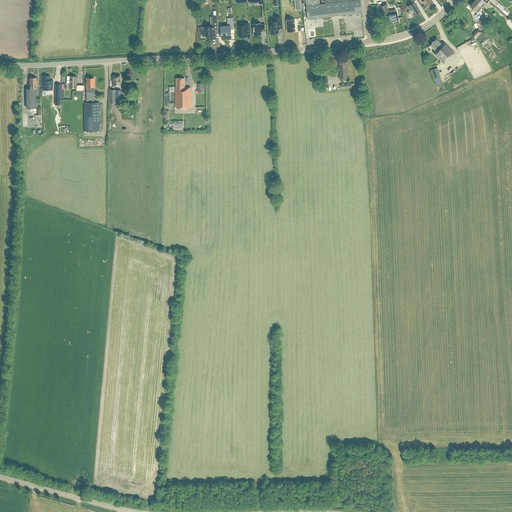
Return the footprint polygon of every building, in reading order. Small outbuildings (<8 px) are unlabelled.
[(324,0),(325,4),(320,4),(319,0),(305,0),(307,19),(354,14),(361,13),(360,0),(324,0)] [(482,8),(485,5),(488,7),(491,4),(494,7),(500,12),(504,16),(506,14),(501,10),(496,5),(497,5),(491,0),(490,0),(487,3),(483,0),(475,0),(475,1),(480,6),(482,8)] [(501,10),(502,10),(507,15),(509,13),(504,8),(495,0),(491,0),(497,5),(496,5),(501,10)] [(483,8),(482,8),(480,6),(475,1),(470,6),(477,13),(475,16),(481,22),(483,19),(480,16),(482,13),(480,11),(483,8)] [(408,6),(414,16),(420,12),(414,2),(408,6)] [(397,12),(396,12),(396,9),(389,10),(388,10),(387,3),(380,5),(381,15),(387,14),(388,24),(399,22),(397,12)] [(270,22),(271,33),(278,32),(278,28),(281,28),(280,17),(274,17),(275,21),(270,22)] [(222,40),(233,39),(232,27),(235,27),(234,18),(227,19),(228,25),(221,26),(222,40)] [(295,31),(294,19),(286,20),(287,32),(295,31)] [(239,26),(240,37),(246,36),(246,32),(249,32),(249,29),(248,23),(245,24),(243,24),(243,25),(239,26)] [(260,23),(253,23),(254,35),(261,35),(261,31),(265,30),(265,24),(261,24),(260,23)] [(215,30),(214,30),(214,26),(205,27),(202,27),(203,31),(203,36),(206,35),(206,39),(215,38),(215,35),(216,35),(215,30)] [(477,29),(472,35),(475,38),(481,32),(477,29)] [(437,38),(430,45),(435,50),(433,52),(444,64),(452,56),(455,53),(444,41),(442,43),(437,38)] [(346,59),(338,60),(340,80),(348,79),(346,59)] [(442,65),(437,67),(440,75),(445,73),(442,65)] [(435,68),(432,70),(436,84),(440,82),(435,68)] [(41,90),(49,90),(52,90),(53,80),(50,80),(50,76),(42,75),(41,90)] [(76,88),(76,90),(83,90),(83,85),(76,85),(76,76),(67,76),(67,82),(67,88),(69,88),(76,88)] [(29,84),(29,88),(27,88),(27,93),(27,108),(32,108),(38,108),(37,88),(37,80),(36,80),(36,77),(29,78),(30,84),(29,84)] [(86,78),(86,100),(94,100),(94,78),(86,78)] [(177,86),(176,86),(176,108),(191,107),(191,87),(185,87),(184,78),(176,78),(177,86)] [(121,100),(121,90),(109,90),(109,103),(117,103),(117,100),(121,100)] [(86,103),(84,103),(84,131),(100,131),(99,103),(94,103),(86,103)]
